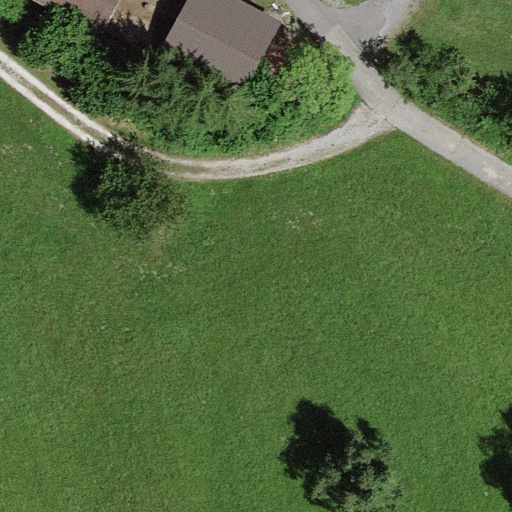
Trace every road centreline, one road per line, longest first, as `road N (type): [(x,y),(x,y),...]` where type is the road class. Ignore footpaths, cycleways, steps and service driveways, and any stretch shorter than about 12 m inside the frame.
road 1 (track): [(0,62),(118,150),(197,168),(260,164),(323,144),(392,102)]
road 2 (track): [(392,102),(511,172)]
road 3 (track): [(301,0),(392,102)]
